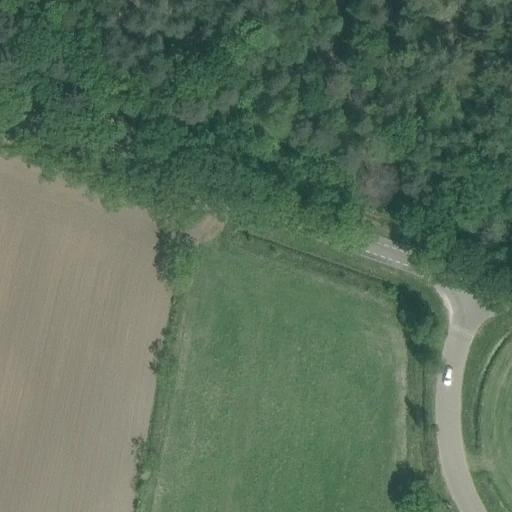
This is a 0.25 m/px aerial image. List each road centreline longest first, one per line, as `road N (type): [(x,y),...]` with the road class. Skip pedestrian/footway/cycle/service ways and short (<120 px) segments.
road 1 (tertiary): [(475,284),(0,116)]
road 2 (unclassified): [(474,511),(453,473),(446,407),(475,284)]
